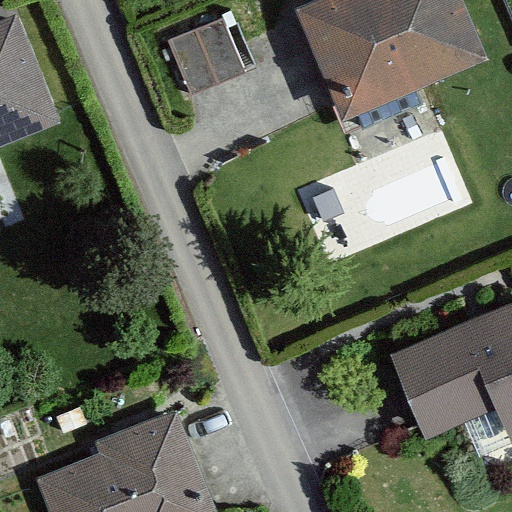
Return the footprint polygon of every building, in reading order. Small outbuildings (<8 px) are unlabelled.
[(452,0),(289,0),(285,2),(327,105),(472,46),(452,0)] [(0,142),(53,121),(4,1),(0,2),(0,142)] [(214,7),(159,31),(184,90),(239,66),(214,7)] [(511,297),(379,347),(410,432),(479,407),(492,441),(511,433),(511,297)] [(91,450),(31,473),(45,511),(204,511),(164,406),(86,436),(91,450)]
